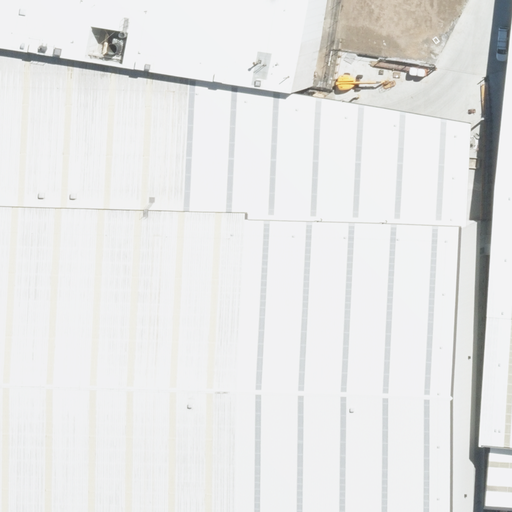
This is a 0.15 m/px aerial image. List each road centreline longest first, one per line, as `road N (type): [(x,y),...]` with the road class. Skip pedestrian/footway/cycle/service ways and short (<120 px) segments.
road 1 (unknown): [(424,511),(454,0)]
road 2 (unknown): [(294,511),(300,227),(288,203),(242,164)]
